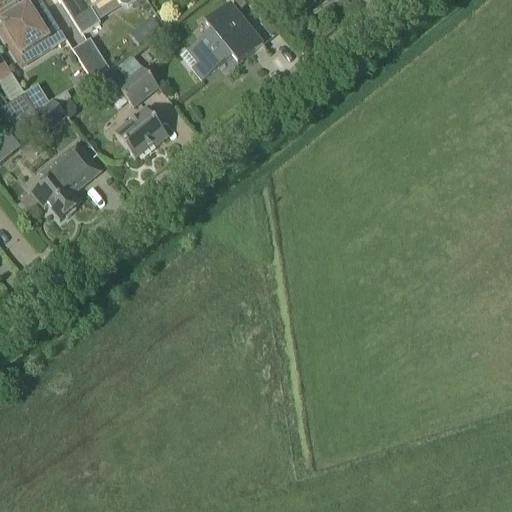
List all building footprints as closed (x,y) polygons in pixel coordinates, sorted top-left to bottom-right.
[(142,0),(57,0),(82,38),(100,26),(91,11),(108,0),(114,0),(119,7),(127,9),(142,0)] [(308,0),(313,5),(306,11),(307,12),(321,0),(308,0)] [(41,4),(29,11),(27,8),(19,13),(15,6),(0,16),(0,23),(3,28),(0,29),(0,36),(15,60),(32,49),(38,59),(65,42),(41,4)] [(267,53),(255,38),(230,8),(204,29),(209,36),(188,53),(209,78),(232,59),(239,68),(262,49),(266,54),(267,53)] [(152,20),(143,27),(152,39),(161,32),(152,20)] [(90,42),(72,53),(92,85),(98,81),(101,79),(109,73),(90,42)] [(0,87),(12,107),(18,103),(25,99),(23,96),(0,59),(0,87)] [(159,92),(142,71),(126,84),(117,91),(133,112),(159,92)] [(38,88),(24,97),(25,99),(36,116),(49,106),(38,88)] [(12,107),(2,113),(15,134),(28,122),(36,116),(25,99),(18,103),(12,107)] [(36,116),(28,122),(36,132),(43,140),(66,121),(52,103),(49,106),(36,116)] [(168,140),(155,124),(145,112),(114,138),(122,147),(135,163),(154,147),(156,149),(168,140)] [(30,195),(31,197),(44,213),(48,210),(59,224),(80,207),(72,198),(100,175),(77,146),(39,177),(45,184),(30,195)]
